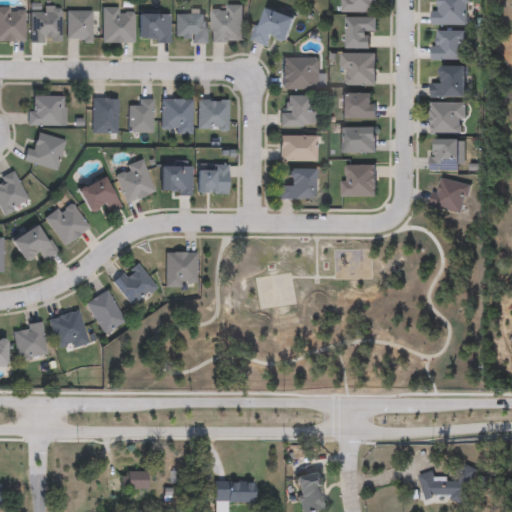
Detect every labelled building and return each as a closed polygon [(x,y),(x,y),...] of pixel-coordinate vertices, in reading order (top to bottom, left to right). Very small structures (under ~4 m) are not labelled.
[(375,0),(375,11),(341,11),(341,0),(375,0)] [(466,0),(466,24),(432,24),(432,0),(466,0)] [(42,11),(42,5),(59,5),(59,41),(29,41),(29,11),(42,11)] [(210,40),(210,5),(241,5),(241,40),(210,40)] [(293,16),(284,40),(269,34),(265,46),(251,40),(263,6),(293,16)] [(0,40),(0,7),(23,7),(23,40),(0,40)] [(100,42),(100,7),(118,7),(118,11),(132,11),(132,42),(100,42)] [(90,41),(64,41),(64,9),(90,9),(90,41)] [(136,13),(168,13),(168,42),(153,42),(153,37),(136,37),(136,13)] [(190,36),(174,36),(174,13),(204,13),(204,42),(190,42),(190,36)] [(368,48),(344,48),(344,17),(375,17),(375,32),(368,32),(368,48)] [(464,59),(432,59),(432,30),(464,30),(464,59)] [(342,84),(342,53),(374,53),(374,84),(342,84)] [(314,88),(281,88),(281,56),(314,56),(314,88)] [(429,83),(439,83),(439,66),(464,65),(464,96),(429,96),(429,83)] [(374,117),(341,117),(341,92),(374,92),(374,117)] [(314,127),(281,126),(282,95),(308,95),(307,111),(314,111),(314,127)] [(28,125),(28,96),(64,96),(64,125),(28,125)] [(91,133),(91,98),(116,98),(116,133),(91,133)] [(190,98),(190,133),(160,133),(160,98),(190,98)] [(226,130),(196,130),(196,99),(226,99),(226,130)] [(151,132),(127,132),(127,100),(151,100),(151,132)] [(430,129),(430,102),(462,102),(462,129),(430,129)] [(374,152),(340,152),(340,127),(374,127),(374,152)] [(25,148),(30,149),(35,132),(64,140),(56,170),(22,160),(25,148)] [(278,160),(278,135),(314,135),(314,160),(278,160)] [(462,138),(462,170),(430,170),(430,138),(462,138)] [(111,171),(140,160),(152,191),(124,203),(111,171)] [(195,164),(226,164),(226,193),(195,193),(195,164)] [(341,195),(341,164),(374,164),(374,195),(341,195)] [(157,165),(189,165),(189,193),(157,193),(157,165)] [(311,198),(276,198),(276,185),(287,185),(287,168),(311,168),(311,198)] [(1,213),(0,210),(0,178),(13,172),(27,201),(1,213)] [(118,207),(106,213),(102,205),(87,212),(75,189),(102,176),(118,207)] [(468,184),(460,213),(430,205),(437,176),(468,184)] [(63,245),(42,218),(66,200),(87,227),(63,245)] [(8,240),(35,222),(55,251),(42,260),(36,251),(22,260),(8,240)] [(163,251),(195,251),(195,286),(163,286),(163,251)] [(132,305),(110,282),(132,261),(154,284),(132,305)] [(83,303),(105,290),(124,321),(103,334),(83,303)] [(86,342),(56,350),(48,318),(77,310),(86,342)] [(12,330),(26,328),(25,323),(41,321),(45,357),(15,361),(12,330)] [(474,468),(474,499),(421,500),(421,475),(434,474),(434,480),(461,480),(461,468),(474,468)] [(146,490),(120,490),(120,473),(146,473),(146,490)] [(323,509),(306,511),(300,511),(295,477),(316,473),(323,509)] [(252,504),(212,504),(212,483),(252,483),(252,504)]
